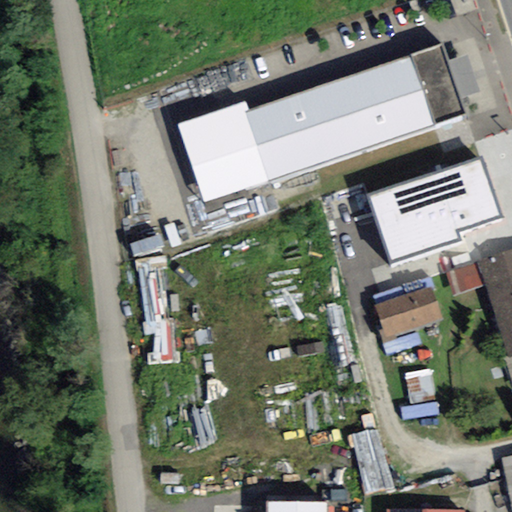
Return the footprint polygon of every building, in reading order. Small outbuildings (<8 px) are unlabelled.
[(268,183),(464,116),(440,45),(243,112),(268,183)] [(511,252),(489,260),(494,276),(485,279),(510,354),(511,353),(511,252)] [(434,315),(425,290),(374,307),(382,332),(434,315)] [(387,342),(389,354),(425,346),(422,334),(387,342)] [(413,409),(439,408),(437,371),(410,373),(413,409)] [(357,435),(366,496),(393,492),(384,431),(357,435)]
